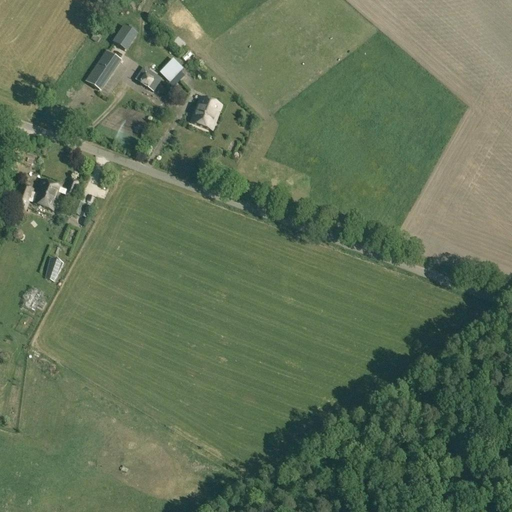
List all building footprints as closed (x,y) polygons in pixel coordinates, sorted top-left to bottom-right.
[(112,43),(126,53),(138,36),(124,26),(112,43)] [(92,39),(97,43),(102,36),(96,32),(92,39)] [(185,50),(189,44),(181,39),(177,45),(185,50)] [(86,82),(102,93),(122,63),(106,52),(86,82)] [(194,52),(186,60),(191,65),(199,58),(194,52)] [(159,75),(168,83),(181,69),(172,60),(159,75)] [(143,69),(134,82),(152,93),(160,81),(143,69)] [(191,123),(212,131),(221,106),(200,98),(196,108),(197,108),(196,112),(195,111),(191,123)] [(68,189),(76,192),(79,183),(72,180),(68,189)] [(13,207),(26,212),(30,203),(54,211),(62,189),(40,181),(36,194),(34,193),(35,190),(21,185),(19,191),(13,207)] [(45,279),(54,283),(63,265),(50,259),(45,279)]
